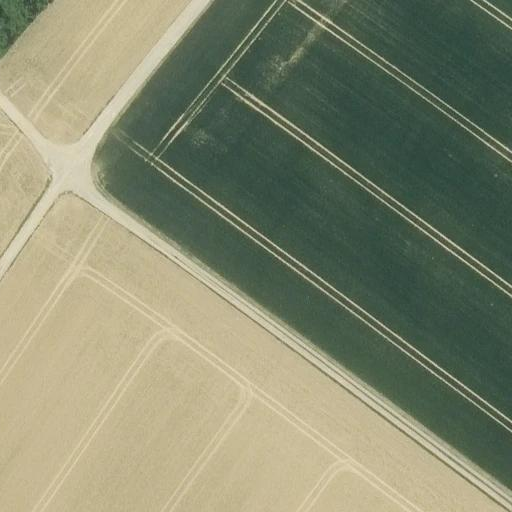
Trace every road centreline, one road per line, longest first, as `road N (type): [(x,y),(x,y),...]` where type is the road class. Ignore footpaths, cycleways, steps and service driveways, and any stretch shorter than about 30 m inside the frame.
road 1 (track): [(0,105),(67,186),(503,511)]
road 2 (track): [(0,283),(210,0)]
